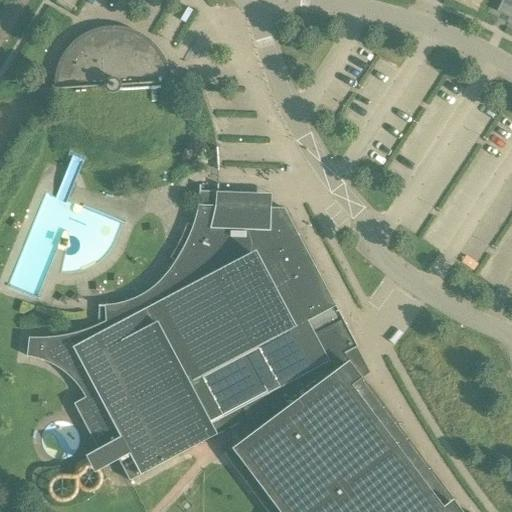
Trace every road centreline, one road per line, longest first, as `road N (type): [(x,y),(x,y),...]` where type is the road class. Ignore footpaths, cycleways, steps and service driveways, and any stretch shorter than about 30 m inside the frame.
road 1 (residential): [(511,342),(420,294),(372,254),(374,231),(317,158),(274,74),(259,6)]
road 2 (residential): [(511,67),(405,19),(299,0),(259,6)]
